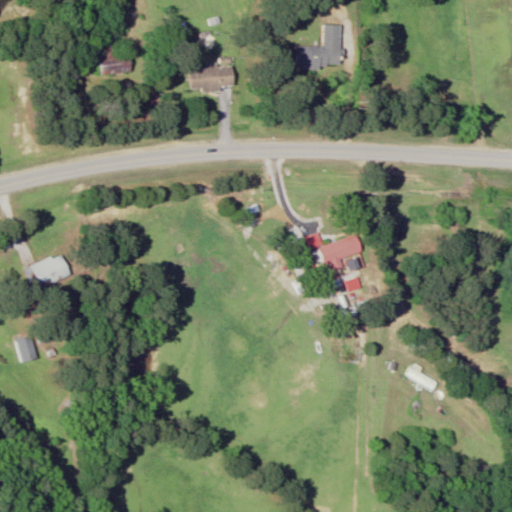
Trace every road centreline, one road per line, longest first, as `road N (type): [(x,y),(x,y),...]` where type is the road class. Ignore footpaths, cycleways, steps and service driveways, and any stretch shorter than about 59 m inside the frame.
road 1 (secondary): [(511,161),(286,151),(166,159),(0,187)]
road 2 (residential): [(367,153),(448,343),(511,375)]
